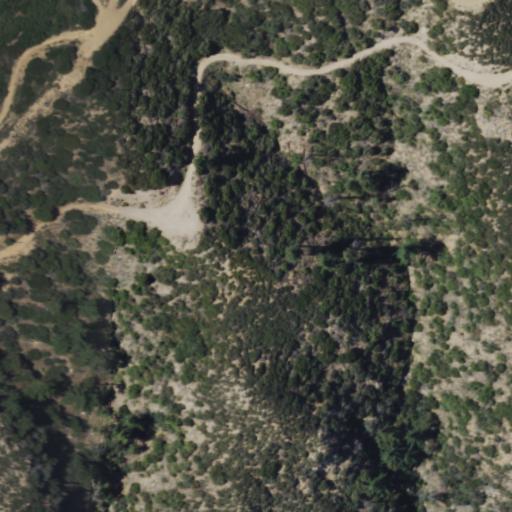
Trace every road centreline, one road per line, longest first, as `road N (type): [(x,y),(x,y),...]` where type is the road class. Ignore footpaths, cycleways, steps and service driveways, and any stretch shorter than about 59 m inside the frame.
road 1 (track): [(0,258),(97,201),(173,212),(190,204),(197,98),(212,61),(317,68),(414,40),(452,62),(511,73)]
road 2 (track): [(478,0),(105,28)]
road 3 (track): [(0,120),(29,52),(105,28)]
